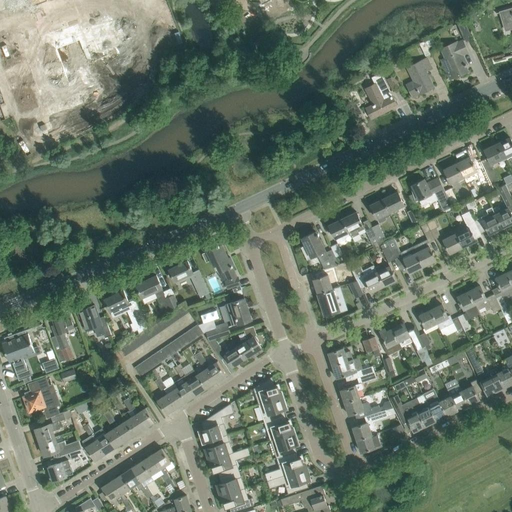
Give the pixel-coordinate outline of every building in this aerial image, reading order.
[(511,8),(503,11),(506,23),(511,21),(511,8)] [(457,23),(460,31),(464,37),(466,42),(471,39),(470,38),(472,37),(464,20),(457,23)] [(425,40),(419,43),(426,55),(431,53),(425,40)] [(441,59),(444,66),(450,79),(468,71),(465,66),(467,65),(466,64),(465,64),(462,59),(464,58),(462,54),(467,52),(463,40),(457,43),(456,42),(441,48),(445,58),(441,59)] [(413,81),(407,84),(413,97),(420,93),(420,94),(434,87),(426,71),(432,68),(427,57),(407,67),(413,81)] [(374,84),(366,88),(375,105),(367,109),(371,117),(385,111),(384,109),(395,103),(391,94),(390,92),(380,72),(371,77),(374,84)] [(394,90),(399,87),(393,76),(388,79),(394,90)] [(511,140),(510,137),(498,143),(506,159),(511,156),(511,140)] [(494,167),(492,163),(498,160),(499,163),(506,159),(498,143),(484,150),(487,156),(487,157),(481,161),(486,170),(490,179),(492,182),(497,180),(499,179),(493,167),(494,167)] [(473,164),(474,164),(473,163),(470,157),(462,161),(457,164),(464,177),(466,182),(479,175),(473,164)] [(444,170),(442,171),(448,183),(450,183),(451,184),(464,177),(457,164),(452,166),(444,169),(444,170)] [(490,179),(486,170),(480,173),(485,182),(490,179)] [(411,186),(413,194),(415,200),(419,199),(419,200),(427,196),(428,198),(436,194),(444,210),(453,206),(452,205),(445,191),(439,178),(427,184),(424,179),(412,185),(412,186),(411,186)] [(508,204),(511,201),(511,196),(508,189),(505,184),(495,189),(498,195),(502,193),(508,204)] [(451,188),(445,191),(452,205),(458,202),(451,188)] [(398,192),(384,198),(391,214),(399,211),(397,208),(404,205),(398,192)] [(370,205),(375,214),(379,223),(386,220),(385,217),(391,214),(384,198),(370,205)] [(498,206),(493,208),(502,227),(507,225),(511,222),(511,213),(511,214),(509,208),(501,212),(498,206)] [(492,207),(486,209),(488,213),(474,220),(481,233),(487,229),(489,234),(497,230),(502,227),(493,208),(493,209),(492,207)] [(407,211),(413,223),(419,220),(414,208),(407,211)] [(469,211),(464,214),(468,223),(474,220),(470,211),(469,211)] [(357,212),(342,218),(351,237),(359,234),(358,231),(365,228),(357,212)] [(327,226),(331,233),(333,232),(338,243),(345,239),(344,237),(350,234),(351,237),(342,218),(327,226)] [(435,219),(427,223),(435,239),(440,236),(436,228),(438,227),(435,219)] [(379,223),(372,227),(380,244),(385,241),(383,238),(386,237),(379,223)] [(417,231),(423,228),(430,241),(435,239),(427,223),(415,228),(417,231)] [(380,244),(372,227),(365,230),(372,244),(373,243),(375,247),(380,244)] [(469,227),(456,233),(463,247),(476,240),(473,234),(472,233),(469,227)] [(326,252),(318,236),(319,235),(318,233),(317,234),(316,231),(302,238),(308,250),(307,251),(310,258),(317,254),(324,269),(335,266),(339,264),(336,257),(332,249),(326,252)] [(446,245),(446,246),(446,247),(447,247),(450,253),(463,247),(456,233),(443,239),(446,245)] [(426,240),(414,246),(423,265),(428,263),(428,264),(436,260),(433,254),(434,253),(433,252),(432,252),(429,246),(426,240)] [(386,242),(381,245),(389,262),(395,259),(391,249),(389,246),(388,246),(386,242)] [(331,246),(332,249),(336,257),(343,254),(338,243),(331,246)] [(217,247),(208,251),(212,260),(214,265),(217,264),(220,271),(224,269),(230,280),(226,281),(228,288),(231,287),(232,286),(234,292),(237,291),(242,290),(240,284),(238,277),(237,277),(232,267),(233,266),(232,265),(234,265),(230,257),(228,258),(221,245),(219,246),(219,244),(217,245),(217,247)] [(397,246),(391,249),(395,259),(401,256),(397,246)] [(401,252),(404,259),(407,265),(406,265),(407,267),(407,266),(410,272),(418,269),(418,268),(423,265),(414,246),(401,252)] [(188,261),(169,269),(174,281),(176,280),(177,282),(192,276),(201,296),(210,292),(199,269),(193,272),(188,261)] [(339,264),(335,266),(337,272),(351,268),(349,265),(348,262),(339,264)] [(361,266),(352,271),(356,278),(358,277),(362,287),(367,285),(367,286),(368,286),(371,292),(379,288),(384,285),(377,272),(377,270),(376,268),(374,265),(362,270),(361,266)] [(390,266),(377,272),(384,285),(389,283),(397,279),(394,273),(394,271),(393,272),(390,266)] [(500,285),(492,290),(494,294),(504,315),(508,313),(505,306),(507,306),(506,304),(504,299),(510,296),(508,293),(511,291),(511,282),(507,273),(501,276),(501,275),(496,277),(500,285)] [(164,313),(179,305),(171,288),(164,291),(156,275),(136,284),(142,297),(145,303),(157,297),(164,313)] [(320,277),(313,279),(316,288),(317,287),(318,293),(335,287),(338,287),(336,280),(330,282),(328,275),(321,277),(321,276),(319,277),(320,277)] [(357,280),(349,283),(356,297),(363,293),(357,280)] [(475,288),(469,292),(477,309),(478,310),(485,307),(487,310),(492,308),(494,312),(501,309),(502,310),(498,312),(501,319),(505,317),(504,315),(494,294),(486,298),(480,285),(475,288)] [(335,287),(318,293),(320,298),(322,307),(325,315),(339,310),(334,294),(337,293),(335,287)] [(123,290),(105,299),(109,308),(111,311),(114,318),(126,312),(131,309),(133,313),(140,310),(135,298),(129,301),(128,299),(123,290)] [(466,313),(458,316),(463,327),(465,331),(470,328),(466,320),(480,314),(477,309),(469,292),(463,294),(458,296),(466,313)] [(225,304),(230,318),(232,325),(252,319),(245,298),(225,304)] [(183,303),(179,306),(185,314),(189,311),(183,303)] [(437,307),(431,310),(440,328),(453,322),(457,329),(463,327),(458,316),(452,319),(450,315),(448,316),(442,304),(437,306),(437,307)] [(79,310),(83,319),(86,329),(94,327),(97,336),(104,334),(105,337),(111,335),(108,325),(105,316),(99,318),(94,305),(79,310)] [(179,306),(175,309),(180,317),(185,314),(179,306)] [(175,309),(170,312),(176,320),(180,317),(175,309)] [(140,310),(133,313),(138,324),(135,325),(138,330),(139,333),(143,331),(148,328),(148,327),(145,320),(140,310)] [(425,332),(419,335),(427,350),(431,347),(429,344),(430,343),(426,334),(439,327),(439,329),(440,328),(431,310),(425,313),(424,312),(420,315),(426,327),(423,329),(425,332)] [(170,312),(166,315),(171,324),(176,320),(170,312)] [(167,327),(171,324),(166,315),(161,318),(167,327)] [(52,325),(55,333),(55,335),(56,334),(61,348),(55,351),(59,362),(73,357),(69,345),(64,332),(69,330),(69,329),(74,327),(71,320),(65,322),(63,316),(53,320),(54,324),(52,325)] [(162,330),(167,327),(161,318),(157,321),(162,330)] [(157,321),(152,325),(158,333),(162,330),(157,321)] [(399,326),(392,329),(401,346),(412,341),(408,332),(404,323),(399,325),(399,326)] [(193,327),(199,335),(203,332),(197,324),(193,327)] [(153,336),(158,333),(152,325),(148,327),(148,328),(153,336)] [(205,334),(209,340),(215,338),(231,333),(228,326),(205,334)] [(249,339),(237,347),(245,359),(262,348),(258,342),(259,341),(255,336),(257,335),(254,326),(244,329),(246,335),(249,339)] [(194,339),(199,335),(193,327),(188,330),(194,339)] [(143,331),(149,339),(153,336),(148,328),(143,331)] [(385,328),(380,331),(382,334),(386,342),(382,343),(388,355),(402,348),(401,346),(392,329),(387,332),(385,328)] [(494,336),(496,341),(507,336),(503,328),(493,333),(494,336)] [(13,363),(17,374),(28,370),(22,357),(35,352),(28,333),(27,334),(25,330),(4,337),(4,338),(6,338),(7,341),(2,343),(9,361),(13,360),(14,362),(13,363)] [(190,342),(194,339),(188,330),(184,333),(190,342)] [(144,342),(149,339),(143,331),(139,333),(139,334),(144,342)] [(185,345),(190,342),(184,333),(179,336),(185,345)] [(134,337),(140,345),(144,342),(139,334),(134,337)] [(419,335),(414,338),(419,349),(417,350),(422,362),(425,360),(427,366),(433,363),(430,356),(427,350),(419,335)] [(181,348),(185,345),(179,336),(175,339),(181,348)] [(364,341),(368,352),(368,353),(373,352),(380,349),(375,336),(364,341)] [(483,341),(486,346),(496,341),(494,336),(483,341)] [(134,337),(130,340),(136,348),(140,345),(134,337)] [(215,338),(209,340),(215,350),(220,346),(215,338)] [(170,342),(176,351),(181,348),(175,339),(170,342)] [(130,340),(125,343),(131,351),(136,348),(130,340)] [(172,354),(176,351),(170,342),(166,345),(172,354)] [(121,346),(127,354),(131,351),(125,343),(121,346)] [(167,357),(170,355),(172,354),(166,345),(161,348),(167,357)] [(116,349),(122,358),(127,354),(121,346),(116,349)] [(233,366),(245,359),(237,347),(225,354),(225,355),(233,366)] [(157,351),(163,360),(167,357),(161,348),(157,351)] [(331,358),(334,364),(352,359),(349,351),(345,353),(343,348),(329,353),(330,358),(331,358)] [(112,352),(118,361),(122,358),(116,349),(112,352)] [(115,363),(111,350),(102,353),(107,365),(115,363)] [(157,351),(152,354),(158,363),(163,360),(157,351)] [(172,354),(170,355),(173,359),(179,355),(176,351),(172,354)] [(195,354),(198,360),(203,356),(199,351),(195,354)] [(152,354),(148,358),(154,366),(158,363),(152,354)] [(453,356),(446,359),(449,365),(450,365),(457,362),(456,360),(454,356),(453,356)] [(389,357),(383,359),(387,371),(394,369),(389,357)] [(149,369),(154,366),(148,358),(143,361),(149,369)] [(509,368),(499,373),(505,386),(511,382),(511,372),(507,362),(505,358),(504,358),(509,368)] [(352,359),(334,364),(336,371),(335,372),(337,377),(356,371),(352,359)] [(477,361),(473,363),(485,389),(488,395),(494,391),(505,386),(499,373),(491,377),(491,375),(485,374),(478,360),(477,361)] [(145,372),(149,369),(143,361),(139,364),(145,372)] [(217,361),(207,368),(216,382),(226,375),(217,361)] [(442,362),(436,364),(438,370),(444,367),(442,362)] [(181,377),(174,382),(186,401),(196,395),(184,376),(182,378),(178,373),(184,369),(180,363),(174,367),(181,377)] [(140,375),(145,372),(139,364),(134,367),(140,375)] [(438,370),(436,364),(429,368),(432,373),(438,370)] [(355,371),(357,378),(375,372),(373,366),(365,368),(355,371)] [(207,368),(197,374),(207,388),(216,382),(207,368)] [(74,369),(61,373),(64,382),(77,378),(74,369)] [(155,369),(152,370),(157,379),(160,377),(155,369)] [(186,374),(184,369),(178,373),(182,378),(184,376),(196,395),(207,388),(197,374),(193,369),(186,374)] [(427,375),(425,370),(414,375),(416,380),(427,375)] [(355,385),(341,390),(343,395),(344,395),(346,402),(360,397),(357,390),(363,389),(361,383),(377,378),(375,372),(357,378),(359,383),(355,385)] [(416,380),(414,375),(403,381),(406,386),(416,380)] [(272,376),(254,388),(259,404),(282,396),(278,385),(275,386),(272,377),(272,376)] [(27,395),(24,396),(30,411),(35,409),(36,414),(45,411),(48,418),(51,417),(60,414),(48,377),(29,384),(31,391),(26,393),(27,395)] [(155,380),(158,385),(163,382),(160,377),(157,379),(155,380)] [(472,385),(462,391),(468,404),(479,399),(477,393),(483,390),(477,379),(471,382),(472,385)] [(166,387),(163,382),(158,385),(161,390),(164,388),(167,393),(177,408),(186,401),(174,382),(166,387)] [(462,391),(458,383),(447,388),(451,396),(458,409),(468,404),(462,391)] [(157,400),(161,406),(166,414),(177,408),(167,393),(157,400)] [(397,394),(390,397),(403,424),(409,421),(414,431),(425,425),(412,399),(402,404),(397,394)] [(437,395),(426,401),(436,420),(447,415),(440,401),(438,397),(437,395)] [(282,396),(259,404),(264,422),(285,415),(283,409),(289,408),(288,407),(286,408),(282,396)] [(458,409),(451,396),(440,401),(447,415),(458,409)] [(123,400),(127,406),(132,403),(128,397),(123,400)] [(360,397),(346,402),(348,409),(347,409),(349,415),(364,410),(366,416),(369,415),(380,411),(378,405),(370,407),(369,403),(366,402),(361,403),(360,397)] [(417,397),(412,399),(425,425),(436,420),(426,401),(420,404),(417,397)] [(383,405),(384,410),(392,407),(389,400),(385,401),(383,405)] [(85,403),(79,406),(83,412),(89,408),(85,403)] [(231,403),(201,422),(201,423),(202,423),(204,429),(201,430),(205,442),(208,441),(228,434),(222,417),(234,413),(231,403)] [(146,408),(136,414),(145,428),(155,422),(146,408)] [(367,422),(353,427),(355,432),(356,432),(358,439),(372,435),(377,433),(373,422),(389,417),(386,409),(380,411),(369,415),(371,421),(367,422)] [(103,414),(106,419),(112,416),(108,410),(103,414)] [(53,423),(35,429),(40,442),(55,437),(53,431),(61,428),(59,421),(66,419),(64,413),(61,414),(60,414),(51,417),(53,423)] [(136,414),(126,421),(135,434),(145,428),(136,414)] [(285,415),(264,422),(270,440),(293,432),(290,420),(287,421),(285,415)] [(112,416),(106,419),(110,424),(115,420),(112,416)] [(126,421),(116,427),(125,441),(135,434),(126,421)] [(83,426),(87,431),(92,428),(88,423),(83,426)] [(393,428),(394,429),(398,438),(406,434),(401,425),(401,424),(393,428)] [(116,427),(106,433),(115,447),(125,441),(116,427)] [(92,428),(87,431),(90,436),(95,433),(92,428)] [(293,432),(270,440),(276,458),(297,451),(295,445),(300,443),(297,444),(293,432)] [(106,433),(96,440),(105,454),(115,447),(106,433)] [(377,433),(372,435),(358,439),(360,446),(359,446),(361,452),(376,447),(375,446),(381,445),(377,433)] [(228,434),(208,441),(209,447),(204,449),(207,448),(211,460),(234,452),(233,452),(228,434)] [(55,437),(40,442),(44,455),(62,449),(64,455),(69,453),(75,451),(82,448),(80,443),(74,444),(67,447),(65,440),(57,443),(55,437)] [(86,446),(89,452),(95,460),(105,454),(96,440),(86,446)] [(252,446),(255,453),(261,451),(258,444),(252,446)] [(234,452),(211,460),(214,472),(217,471),(219,477),(239,470),(236,460),(251,455),(248,447),(233,452),(234,452)] [(75,451),(69,453),(72,460),(86,455),(82,448),(75,451)] [(162,448),(152,454),(161,469),(164,474),(162,475),(165,480),(170,477),(167,472),(168,471),(165,466),(171,462),(166,454),(166,452),(164,449),(162,449),(162,448)] [(267,479),(267,480),(305,468),(301,456),(299,457),(297,451),(276,458),(279,468),(265,473),(265,474),(267,479)] [(161,469),(152,454),(142,461),(151,475),(161,469)] [(48,466),(51,474),(49,474),(51,480),(53,479),(53,481),(67,476),(65,469),(71,467),(68,460),(48,466)] [(142,461),(132,467),(144,486),(141,488),(145,493),(149,490),(146,485),(147,484),(144,480),(151,475),(142,461)] [(132,467),(122,474),(131,488),(136,485),(139,490),(141,488),(144,486),(132,467)] [(305,468),(267,480),(270,488),(285,483),(288,493),(309,487),(308,486),(306,481),(312,479),(312,478),(309,479),(305,468)] [(239,470),(219,477),(221,483),(215,484),(216,485),(218,484),(222,496),(245,488),(239,470)] [(122,474),(112,480),(121,495),(131,488),(122,474)] [(170,477),(165,480),(168,485),(171,483),(173,482),(170,477)] [(104,491),(99,494),(104,502),(109,498),(111,501),(115,499),(118,503),(121,501),(124,499),(121,495),(112,480),(102,487),(104,491)] [(281,499),(276,501),(277,506),(283,505),(283,506),(302,500),(304,505),(305,507),(306,507),(307,507),(309,511),(307,511),(308,511),(329,505),(327,505),(324,495),(326,495),(322,485),(281,499)] [(249,499),(245,488),(222,496),(226,507),(229,506),(230,511),(232,511),(254,505),(252,498),(249,499)] [(180,511),(191,508),(186,495),(176,498),(178,505),(160,511),(180,511)] [(0,511),(2,511),(9,510),(4,496),(0,497),(0,511)] [(77,511),(85,511),(85,510),(96,506),(98,509),(99,511),(105,507),(103,505),(98,497),(92,500),(91,498),(75,507),(77,511)] [(124,499),(121,501),(124,506),(130,502),(126,498),(124,499)] [(130,502),(124,506),(128,511),(125,511),(132,511),(131,509),(133,508),(130,502)]
